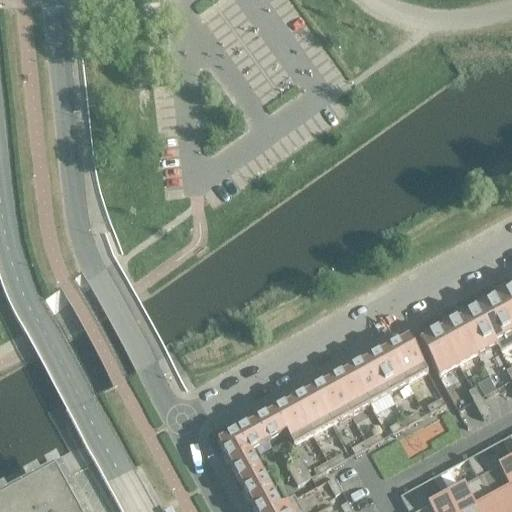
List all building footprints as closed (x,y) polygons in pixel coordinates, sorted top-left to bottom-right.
[(511,288),(503,294),(495,298),(497,302),(496,302),(511,331),(511,288)] [(497,302),(495,298),(491,300),(475,309),(477,313),(494,344),(495,344),(496,343),(500,341),(502,340),(510,335),(511,334),(511,331),(496,302),(497,302)] [(494,344),(477,313),(467,318),(459,323),(461,326),(460,326),(477,358),(479,357),(483,355),(485,354),(493,349),(497,347),(495,344),(494,344)] [(461,326),(459,323),(440,333),(442,336),(441,337),(458,368),(460,367),(464,365),(466,364),(474,359),(475,359),(477,358),(460,326),(461,326)] [(442,336),(440,333),(436,335),(429,339),(419,344),(438,379),(442,378),(441,377),(445,375),(445,376),(447,375),(447,374),(455,370),(456,370),(458,368),(441,337),(442,336)] [(427,376),(408,341),(397,347),(390,351),(389,352),(408,387),(410,385),(419,381),(421,380),(424,378),(427,376)] [(408,387),(389,352),(378,357),(371,361),(370,362),(389,397),(391,396),(400,391),(402,390),(405,388),(408,387)] [(389,397),(370,362),(360,368),(359,368),(352,372),(351,372),(370,408),(372,406),(381,401),(383,400),(386,398),(387,398),(389,397)] [(370,408),(351,372),(333,382),(332,383),(351,418),(354,417),(353,416),(362,412),(364,411),(367,409),(368,409),(370,408)] [(351,418),(332,383),(314,392),(313,393),(332,428),(335,427),(334,427),(343,422),(345,421),(348,419),(349,419),(351,418)] [(482,404),(475,390),(468,394),(475,408),(482,404)] [(332,428),(313,393),(295,403),(294,404),(313,439),(316,437),(315,437),(324,432),(324,433),(326,432),(326,431),(330,429),(330,430),(332,428)] [(445,408),(441,401),(427,409),(431,416),(445,408)] [(313,439),(294,404),(276,413),(275,414),(286,435),(293,449),(297,448),(297,447),(305,443),(307,442),(311,440),(313,439)] [(490,418),(482,404),(475,408),(483,422),(490,418)] [(286,435),(275,414),(270,416),(271,417),(266,420),(266,419),(264,420),(256,424),(267,445),(269,445),(268,444),(277,440),(280,439),(280,438),(283,436),(283,437),(286,435)] [(420,422),(417,415),(403,422),(406,429),(420,422)] [(406,429),(403,422),(389,430),(392,437),(406,429)] [(267,445),(256,424),(251,427),(252,428),(247,430),(247,429),(245,430),(244,429),(237,433),(237,434),(237,435),(248,454),(245,456),(246,456),(247,455),(248,456),(248,455),(249,456),(250,456),(250,455),(256,452),(256,451),(264,447),(267,445)] [(248,454),(237,435),(232,437),(233,438),(228,441),(227,440),(225,441),(219,445),(217,445),(224,457),(223,458),(227,465),(228,465),(242,458),(245,463),(252,459),(250,456),(249,456),(248,455),(248,456),(247,455),(246,456),(245,456),(248,454)] [(383,443),(379,436),(365,443),(369,450),(383,443)] [(511,444),(509,439),(502,443),(511,461),(511,444)] [(369,450),(365,443),(351,451),(354,458),(369,450)] [(345,463),(341,456),(327,464),(331,471),(345,463)] [(245,463),(242,458),(228,465),(230,470),(231,469),(234,474),(233,474),(238,484),(259,473),(259,471),(258,472),(254,463),(252,459),(245,463)] [(484,477),(474,459),(467,463),(477,481),(481,479),(498,511),(511,511),(511,462),(502,468),(492,473),(484,477)] [(331,471),(327,464),(313,472),(317,479),(331,471)] [(306,472),(302,465),(288,472),(292,479),(306,472)] [(311,482),(306,472),(292,479),(297,489),(311,482)] [(261,476),(259,473),(238,484),(241,489),(242,488),(244,493),(243,493),(244,495),(243,496),(247,503),(248,503),(249,503),(270,492),(269,490),(269,491),(264,482),(263,479),(261,476)] [(449,496),(439,478),(432,482),(435,488),(442,500),(446,498),(452,511),(498,511),(481,479),(477,481),(470,485),(460,491),(449,497),(449,496)] [(341,494),(333,480),(326,484),(334,498),(341,494)] [(432,482),(424,486),(425,488),(425,489),(429,491),(435,488),(432,482)] [(69,511),(54,483),(0,511),(69,511)] [(271,495),(270,492),(249,503),(251,508),(252,507),(254,511),(277,511),(280,511),(280,510),(279,509),(279,510),(275,501),(273,498),(271,495)] [(415,511),(406,496),(399,499),(406,511),(452,511),(446,498),(442,500),(442,501),(432,506),(431,506),(421,511),(422,511),(421,511),(415,511)] [(296,506),(294,502),(280,510),(280,511),(277,511),(298,511),(295,506),(296,506)]
